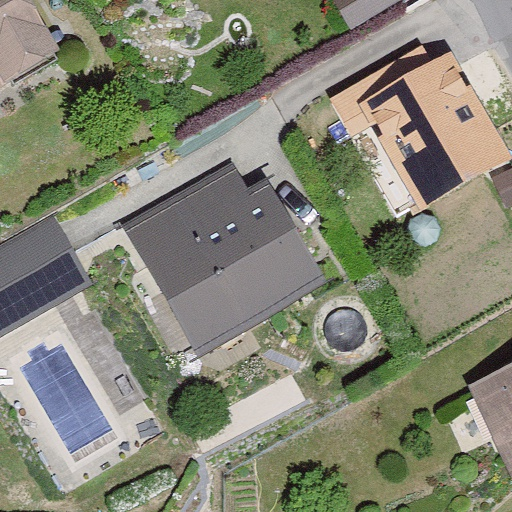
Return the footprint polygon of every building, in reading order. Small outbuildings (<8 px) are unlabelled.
[(0,0),(0,87),(51,60),(18,0),(0,0)] [(343,0),(360,27),(403,0),(343,0)] [(501,165),(450,77),(440,83),(427,60),(345,107),(360,133),(381,121),(430,207),(501,165)] [(234,183),(137,236),(199,351),(312,290),(268,207),(252,216),(234,183)] [(59,246),(52,231),(0,259),(0,332),(82,287),(59,246)] [(511,389),(487,401),(511,454),(511,389)]
